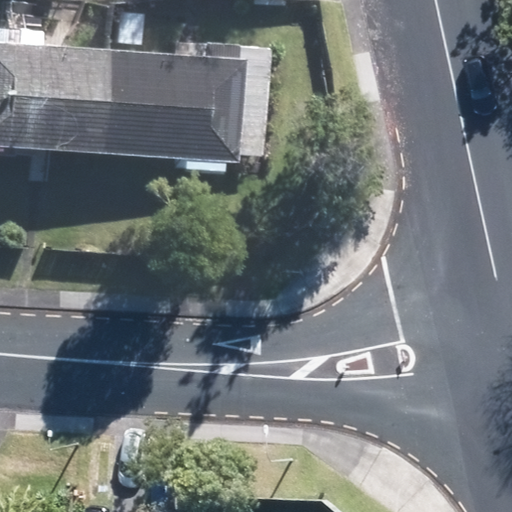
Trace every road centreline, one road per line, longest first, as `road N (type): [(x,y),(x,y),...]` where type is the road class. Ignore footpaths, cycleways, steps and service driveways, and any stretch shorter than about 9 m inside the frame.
road 1 (residential): [(508,344),(256,371),(0,357)]
road 2 (residential): [(432,0),(508,344)]
